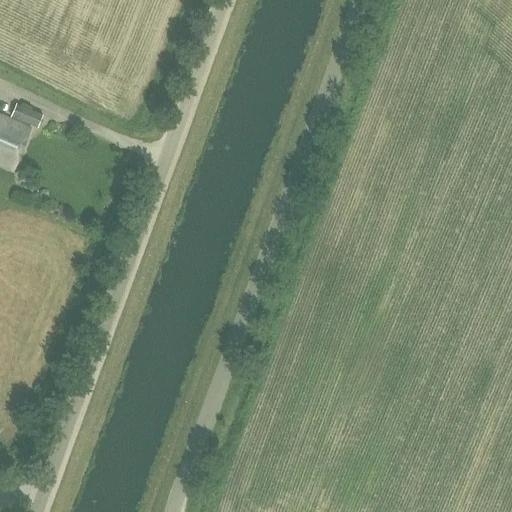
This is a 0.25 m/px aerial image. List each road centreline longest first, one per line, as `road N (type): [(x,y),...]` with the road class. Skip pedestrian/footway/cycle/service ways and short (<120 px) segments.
road 1 (unclassified): [(173,511),(362,0)]
road 2 (tertiary): [(44,511),(227,0)]
